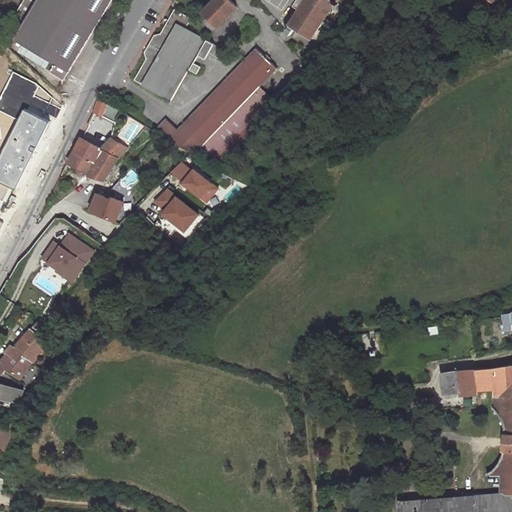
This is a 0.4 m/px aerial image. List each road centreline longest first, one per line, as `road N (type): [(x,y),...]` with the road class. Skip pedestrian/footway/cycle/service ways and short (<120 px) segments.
road 1 (track): [(511,303),(319,342),(304,370),(316,511)]
road 2 (residential): [(145,0),(0,272)]
road 3 (track): [(0,498),(140,511)]
